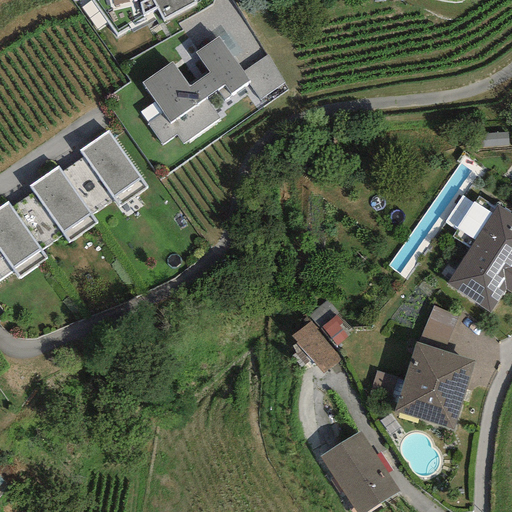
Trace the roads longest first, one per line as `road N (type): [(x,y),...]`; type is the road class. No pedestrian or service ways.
road 1 (residential): [(0,343),(12,352),(40,348),(197,274),(220,254),(252,164),(291,117),(324,106),(467,95),(511,62)]
road 2 (residential): [(511,351),(485,419),(478,511)]
